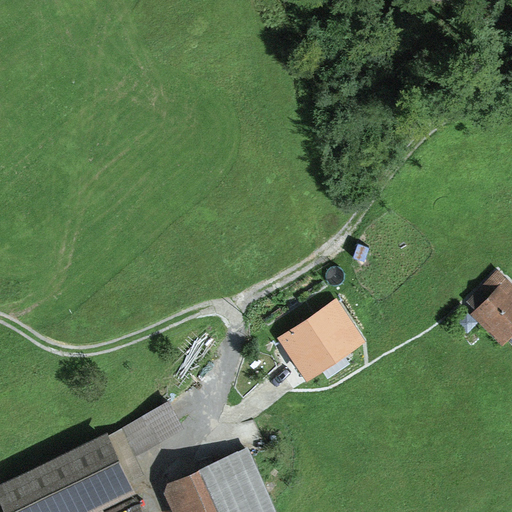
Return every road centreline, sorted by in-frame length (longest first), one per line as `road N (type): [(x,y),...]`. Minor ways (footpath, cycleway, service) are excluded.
road 1 (track): [(511,30),(416,116),(312,260),(231,311)]
road 2 (track): [(231,311),(210,308),(83,350),(52,345),(0,316)]
